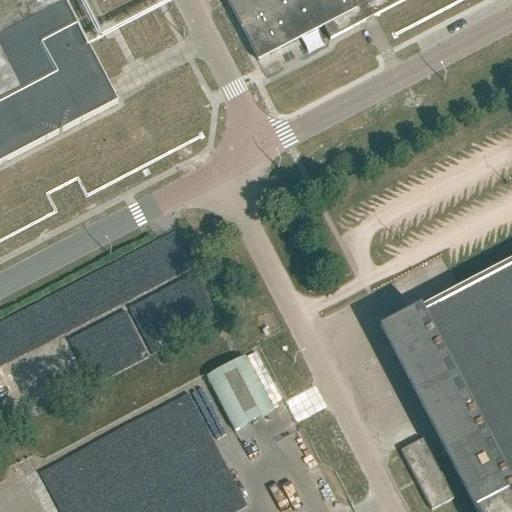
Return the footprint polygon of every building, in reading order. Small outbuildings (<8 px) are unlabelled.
[(0,0),(0,165),(118,104),(115,100),(106,82),(63,0),(0,0)] [(224,0),(229,8),(258,62),(323,28),(329,40),(405,0),(224,0)] [(511,511),(511,264),(388,329),(483,511),(511,511)] [(235,433),(274,412),(246,359),(207,379),(235,433)] [(431,511),(454,501),(423,442),(401,453),(431,511)] [(261,459),(194,483),(204,511),(270,511),(279,509),(261,459)]
